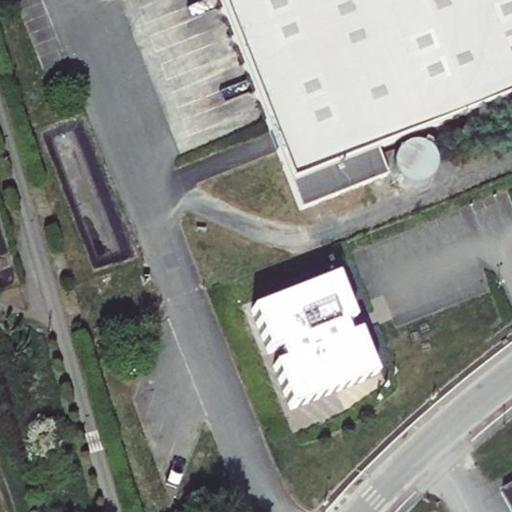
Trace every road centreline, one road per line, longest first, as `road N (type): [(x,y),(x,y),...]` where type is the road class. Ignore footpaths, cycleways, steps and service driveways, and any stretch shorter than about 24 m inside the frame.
road 1 (residential): [(116,511),(0,128)]
road 2 (residential): [(359,511),(511,373)]
